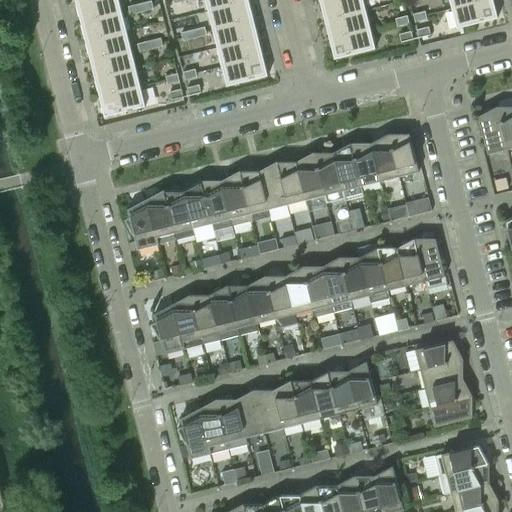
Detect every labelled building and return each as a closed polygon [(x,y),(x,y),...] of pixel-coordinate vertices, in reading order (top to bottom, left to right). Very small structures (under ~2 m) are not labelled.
[(118,0),(93,0),(76,4),(80,23),(121,13),(118,0)] [(248,0),(204,0),(207,11),(248,1),(248,0)] [(362,0),(329,0),(320,2),(324,21),(365,11),(362,0)] [(448,0),(451,9),(487,0),(448,0)] [(492,0),(487,0),(451,9),(456,29),(497,18),(492,0)] [(151,1),(139,4),(141,12),(153,9),(151,1)] [(248,1),(207,11),(212,30),(253,19),(248,1)] [(129,15),(141,12),(139,4),(128,7),(129,15)] [(365,11),(324,21),(329,40),(370,30),(365,11)] [(413,15),(414,23),(426,20),(424,12),(413,15)] [(121,13),(80,23),(85,42),(126,31),(121,13)] [(409,24),(407,16),(395,19),(397,27),(409,24)] [(253,19),(212,30),(217,48),(258,38),(253,19)] [(204,27),(192,30),(194,38),(206,35),(204,27)] [(416,30),(418,38),(430,35),(428,27),(416,30)] [(181,33),(183,41),(194,38),(192,30),(181,33)] [(370,30),(329,40),(334,59),(375,49),(370,30)] [(126,31),(85,42),(90,60),(131,50),(126,31)] [(412,40),(410,32),(399,35),(401,43),(412,40)] [(160,38),(149,41),(150,49),(162,46),(160,38)] [(258,38),(217,48),(222,67),(262,57),(258,38)] [(149,41),(137,44),(139,52),(150,49),(149,41)] [(131,50),(90,60),(95,79),(136,69),(131,50)] [(262,57),(222,67),(226,87),(267,76),(262,57)] [(136,69),(95,79),(99,98),(140,87),(136,69)] [(194,69),(183,72),(185,80),(196,77),(194,69)] [(167,84),(179,82),(177,74),(165,77),(167,84)] [(187,88),(189,96),(200,93),(198,85),(187,88)] [(140,87),(99,98),(104,117),(145,107),(140,87)] [(171,100),(183,97),(181,89),(169,92),(171,100)] [(487,155),(507,150),(496,107),(478,117),(487,155)] [(511,107),(496,107),(507,150),(511,148),(511,107)] [(388,134),(370,144),(380,182),(399,177),(388,134)] [(409,134),(388,134),(399,177),(418,172),(409,134)] [(361,186),(351,144),(333,153),(343,191),(344,198),(363,193),(361,186)] [(380,182),(370,144),(351,144),(361,186),(380,182)] [(313,153),(296,162),(305,200),(324,196),(313,153)] [(343,191),(333,153),(313,153),(324,196),(343,191)] [(287,205),(276,162),(259,172),(268,210),(287,205)] [(296,162),(276,162),(287,205),(305,200),(296,162)] [(251,221),(239,172),(221,181),(232,226),(251,221)] [(270,216),(268,210),(259,172),(239,172),(251,221),(270,216)] [(496,192),(508,189),(505,178),(493,181),(496,192)] [(211,224),(201,181),(183,191),(193,229),(211,224)] [(232,226),(221,181),(201,181),(211,224),(213,231),(232,226)] [(174,233),(164,191),(146,200),(156,238),(157,238),(174,233)] [(195,235),(193,229),(183,191),(164,191),(174,233),(176,240),(195,235)] [(410,213),(433,208),(430,196),(407,201),(410,213)] [(158,245),(157,238),(156,238),(146,200),(128,210),(129,218),(124,220),(132,235),(134,235),(137,250),(158,245)] [(405,205),(397,206),(401,219),(408,217),(405,205)] [(353,231),(350,218),(346,206),(333,210),(339,234),(353,231)] [(362,219),(352,222),(354,230),(364,228),(362,219)] [(330,222),(323,223),(326,237),(333,235),(330,222)] [(310,228),(298,231),(301,243),(313,240),(310,228)] [(293,235),(280,238),(283,247),(296,244),(293,235)] [(425,282),(414,239),(397,248),(406,286),(425,282)] [(445,277),(435,239),(414,239),(425,282),(427,289),(446,284),(445,277)] [(389,298),(388,291),(377,248),(359,258),(369,296),(371,303),(389,298)] [(406,286),(397,248),(377,248),(388,291),(406,286)] [(223,252),(219,253),(222,263),(230,261),(229,254),(223,252)] [(219,254),(201,258),(203,268),(221,264),(219,254)] [(352,308),(350,300),(340,258),(322,267),(334,313),(352,308)] [(369,296),(359,258),(340,258),(350,300),(369,296)] [(313,310),(302,267),(285,276),(294,314),(313,310)] [(334,313),(322,267),(302,267),(313,310),(315,317),(334,313)] [(276,319),(265,276),(247,286),(257,324),(276,319)] [(285,276),(265,276),(276,319),(294,314),(285,276)] [(239,335),(227,286),(209,295),(221,340),(239,335)] [(258,331),(257,324),(247,286),(227,286),(239,335),(258,331)] [(202,345),(190,295),(172,304),(182,342),(183,342),(185,349),(202,345)] [(221,340),(209,295),(190,295),(202,345),(221,340)] [(182,342),(172,304),(154,314),(156,322),(150,325),(158,340),(160,340),(161,343),(155,344),(157,356),(164,354),(185,349),(183,342),(182,342)] [(432,307),(435,320),(446,317),(443,304),(432,307)] [(406,318),(395,321),(397,331),(409,328),(406,318)] [(368,336),(366,326),(357,328),(360,338),(368,336)] [(350,332),(339,334),(342,344),(352,341),(350,332)] [(322,342),(323,349),(335,346),(333,340),(322,342)] [(415,350),(420,370),(462,359),(453,341),(415,350)] [(291,343),(283,345),(286,357),(294,355),(291,343)] [(462,359),(420,370),(425,389),(462,379),(462,359)] [(366,362),(347,372),(357,410),(377,405),(366,362)] [(388,368),(378,370),(381,378),(390,376),(388,368)] [(328,372),(310,381),(320,419),(338,414),(328,372)] [(347,372),(328,372),(338,414),(357,410),(347,372)] [(177,377),(179,385),(193,382),(191,373),(177,377)] [(462,379),(425,389),(429,407),(472,396),(462,379)] [(290,381),(273,390),(283,428),(301,424),(290,381)] [(310,381),(290,381),(301,424),(320,419),(310,381)] [(389,384),(380,386),(382,396),(391,394),(389,384)] [(253,390),(236,400),(245,438),(264,433),(253,390)] [(273,390),(253,390),(264,433),(283,428),(273,390)] [(472,396),(429,407),(434,427),(472,417),(472,396)] [(229,449),(216,400),(199,409),(208,447),(209,447),(211,454),(229,449)] [(245,438),(236,400),(216,400),(229,449),(247,445),(245,438)] [(208,447),(199,409),(180,419),(182,427),(177,430),(185,445),(186,444),(190,459),(211,454),(209,447),(208,447)] [(347,445),(350,454),(363,450),(361,441),(347,445)] [(185,445),(179,446),(181,458),(189,456),(186,444),(185,445)] [(489,464),(479,445),(441,455),(435,456),(439,476),(489,464)] [(489,484),(489,464),(439,476),(444,495),(451,493),(489,484)] [(403,511),(392,466),(373,476),(382,511),(403,511)] [(362,511),(354,476),(336,485),(343,511),(362,511)] [(382,511),(373,476),(354,476),(362,511),(382,511)] [(498,501),(489,484),(451,493),(455,511),(498,501)] [(323,511),(317,485),(299,495),(303,511),(323,511)] [(343,511),(336,485),(317,485),(323,511),(343,511)] [(283,511),(279,495),(262,504),(263,511),(283,511)] [(303,511),(299,495),(279,495),(283,511),(303,511)] [(497,511),(498,501),(455,511),(454,511),(497,511)]
